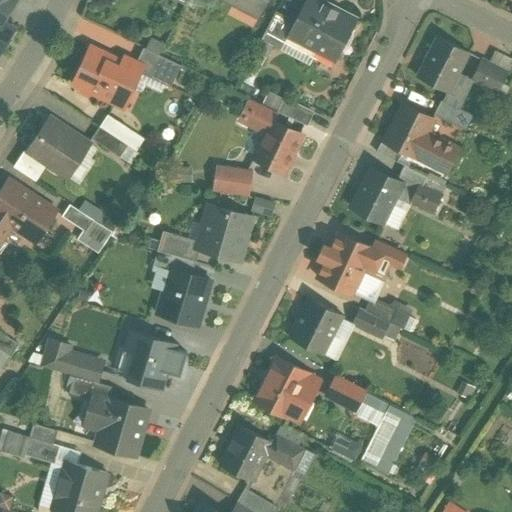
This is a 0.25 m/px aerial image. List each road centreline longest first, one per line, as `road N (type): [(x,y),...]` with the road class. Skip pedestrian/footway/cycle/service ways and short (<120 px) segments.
road 1 (residential): [(410,0),(150,511)]
road 2 (residential): [(69,0),(0,113)]
